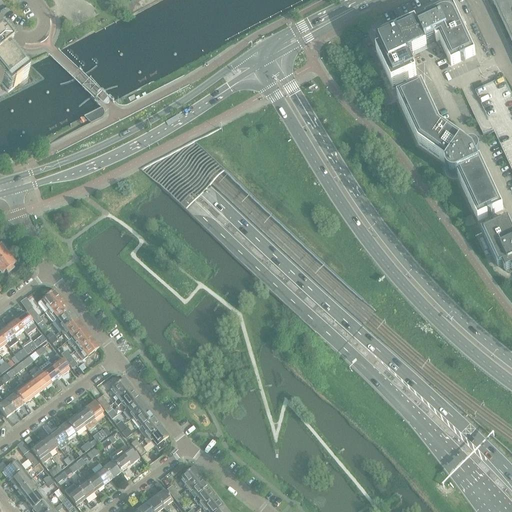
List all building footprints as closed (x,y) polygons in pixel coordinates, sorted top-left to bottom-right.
[(511,0),(489,0),(490,3),(493,2),(511,41),(509,42),(511,49),(511,0)] [(380,51),(376,53),(392,87),(416,75),(407,56),(417,52),(427,47),(426,46),(435,41),(436,43),(439,41),(451,67),(460,62),(464,64),(466,60),(475,55),(457,15),(456,13),(454,12),(452,11),(451,10),(449,9),(447,9),(445,9),(443,10),(425,18),(426,21),(417,26),(415,22),(381,38),(383,42),(377,45),(380,51)] [(0,85),(1,85),(4,89),(8,94),(27,78),(27,77),(21,71),(21,70),(20,69),(21,68),(22,68),(23,68),(15,58),(2,42),(0,39),(0,85)] [(476,93),(511,170),(511,98),(504,80),(484,90),(476,93)] [(440,127),(440,126),(422,87),(412,92),(408,90),(407,94),(397,98),(418,145),(446,165),(446,166),(445,168),(445,170),(445,172),(446,174),(447,175),(449,177),(450,178),(452,178),(454,179),(456,178),(458,178),(478,222),(488,217),(492,218),(493,215),(503,210),(480,160),(477,162),(474,156),(475,155),(475,154),(475,153),(475,152),(474,152),(473,151),(472,152),(471,152),(466,149),(468,146),(440,127)] [(386,90),(378,94),(385,108),(393,104),(386,90)] [(102,107),(84,117),(85,118),(91,124),(101,119),(102,118),(103,118),(103,117),(104,116),(104,115),(104,114),(105,113),(104,112),(104,111),(104,110),(103,109),(103,108),(102,107)] [(511,232),(507,223),(483,235),(499,268),(504,266),(506,271),(511,269),(511,270),(511,232)] [(7,256),(0,261),(0,274),(1,276),(5,273),(6,274),(14,269),(12,267),(15,265),(7,256)] [(16,269),(8,276),(12,280),(19,274),(16,269)] [(54,292),(38,304),(46,314),(61,302),(54,292)] [(26,299),(20,303),(27,312),(33,307),(26,299)] [(53,324),(57,320),(69,312),(61,302),(46,314),(45,315),(53,324)] [(34,323),(39,320),(32,310),(27,313),(34,323)] [(63,331),(76,321),(69,312),(57,320),(61,326),(60,327),(63,331)] [(23,313),(14,320),(15,321),(24,333),(26,336),(36,329),(33,326),(24,315),(23,313)] [(15,339),(24,333),(15,321),(6,328),(15,339)] [(68,342),(72,339),(83,330),(76,321),(63,331),(61,333),(68,342)] [(17,343),(15,339),(6,328),(0,332),(0,338),(6,346),(8,350),(17,343)] [(91,340),(87,335),(83,330),(72,339),(76,345),(71,348),(75,352),(91,340)] [(49,342),(55,338),(51,333),(46,337),(49,342)] [(42,337),(33,344),(36,349),(40,346),(45,342),(42,337)] [(82,362),(98,349),(91,340),(75,352),(82,362)] [(30,341),(21,347),(24,351),(27,355),(33,351),(36,349),(33,344),(30,341)] [(14,357),(18,362),(22,359),(18,354),(14,357)] [(29,358),(33,363),(38,358),(35,354),(29,358)] [(56,356),(47,363),(60,379),(69,372),(60,360),(56,356)] [(69,357),(64,361),(71,370),(76,366),(69,357)] [(20,365),(24,369),(33,363),(29,358),(20,365)] [(51,385),(60,379),(47,363),(38,370),(39,371),(51,385)] [(15,376),(24,369),(20,365),(11,372),(15,376)] [(42,392),(51,385),(39,371),(31,378),(42,392)] [(6,383),(15,376),(11,372),(2,378),(6,383)] [(31,378),(21,384),(33,399),(42,392),(31,378)] [(123,381),(112,390),(116,396),(115,397),(118,401),(131,391),(123,381)] [(24,406),(33,399),(21,384),(13,391),(24,406)] [(9,394),(4,398),(6,401),(15,412),(24,406),(13,391),(10,388),(7,391),(9,394)] [(131,391),(118,401),(114,404),(117,408),(122,404),(127,409),(138,400),(131,391)] [(104,412),(109,408),(101,398),(96,402),(104,412)] [(127,409),(124,412),(131,421),(132,420),(145,410),(138,400),(127,409)] [(0,411),(6,419),(15,412),(6,401),(0,405),(0,411)] [(94,403),(85,410),(93,421),(102,414),(94,403)] [(97,426),(93,421),(85,410),(76,417),(84,428),(88,432),(97,426)] [(145,410),(132,420),(140,429),(153,419),(145,410)] [(75,435),(84,428),(76,417),(67,423),(75,435)] [(140,429),(138,431),(145,440),(160,429),(153,419),(140,429)] [(119,430),(124,426),(121,422),(116,426),(119,430)] [(66,441),(75,435),(67,423),(58,430),(66,441)] [(163,442),(168,438),(160,429),(145,440),(144,441),(147,445),(152,442),(155,446),(154,447),(158,452),(167,446),(163,442)] [(58,430),(49,437),(57,448),(60,451),(69,444),(66,441),(58,430)] [(48,455),(57,448),(49,437),(40,443),(48,455)] [(51,458),(48,455),(40,443),(31,450),(42,465),(51,458)] [(88,443),(84,446),(88,451),(92,448),(88,443)] [(134,449),(141,458),(146,455),(139,445),(134,449)] [(139,460),(130,450),(130,449),(121,456),(129,467),(139,460)] [(117,451),(108,458),(112,463),(121,474),(129,467),(121,456),(117,451)] [(31,466),(36,462),(29,452),(23,456),(27,462),(21,467),(17,461),(2,472),(10,482),(24,471),(31,466)] [(66,459),(70,465),(74,461),(70,456),(66,459)] [(111,481),(121,474),(112,463),(103,470),(111,481)] [(57,467),(49,473),(52,478),(61,471),(57,467)] [(179,467),(171,473),(174,476),(181,470),(179,467)] [(102,488),(111,481),(103,470),(94,476),(102,488)] [(187,489),(200,479),(192,470),(181,479),(186,484),(184,486),(187,489)] [(32,480),(24,471),(10,482),(17,491),(32,480)] [(54,480),(57,484),(63,480),(64,481),(67,478),(63,474),(54,480)] [(93,494),(102,488),(94,476),(85,483),(93,494)] [(81,486),(76,490),(84,501),(93,494),(85,483),(81,478),(77,481),(81,486)] [(196,497),(207,488),(200,479),(187,489),(190,493),(192,492),(196,497)] [(25,501),(39,489),(32,480),(17,491),(25,501)] [(84,501),(76,490),(73,486),(64,493),(75,508),(84,501)] [(174,499),(179,496),(172,487),(167,491),(174,499)] [(202,508),(215,498),(207,488),(196,497),(196,498),(193,500),(198,506),(199,505),(202,508)] [(47,499),(39,490),(39,489),(25,501),(32,510),(47,499)] [(167,506),(172,502),(164,491),(154,498),(163,509),(164,511),(166,511),(170,510),(167,506)] [(150,511),(159,511),(163,509),(154,498),(145,505),(150,511)] [(215,498),(202,508),(204,511),(216,511),(222,507),(215,498)] [(33,511),(49,511),(54,508),(47,499),(32,510),(33,511)] [(65,499),(60,503),(67,511),(69,511),(73,509),(65,499)]
